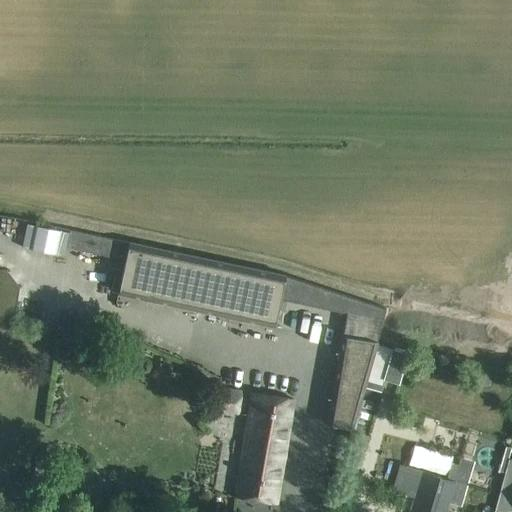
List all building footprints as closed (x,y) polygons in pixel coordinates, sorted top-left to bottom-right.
[(114,239),(110,257),(124,260),(121,276),(117,293),(274,326),(280,298),(284,275),(128,242),(114,239)] [(0,325),(14,315),(19,287),(6,271),(0,269),(0,325)] [(59,342),(60,342),(59,354),(83,357),(84,346),(92,347),(95,325),(62,320),(59,342)] [(341,338),(327,424),(350,428),(351,428),(363,388),(366,377),(376,344),(341,338)] [(377,345),(365,387),(381,392),(384,381),(400,385),(409,355),(377,345)] [(213,403),(206,402),(204,412),(217,418),(221,412),(239,415),(243,391),(216,385),(213,403)] [(293,399),(251,393),(235,496),(276,503),(293,399)] [(410,511),(443,511),(447,503),(460,507),(467,485),(471,469),(457,465),(451,463),(446,478),(423,471),(416,492),(415,498),(410,511)] [(405,496),(415,498),(416,492),(406,489),(404,495),(405,496)]
